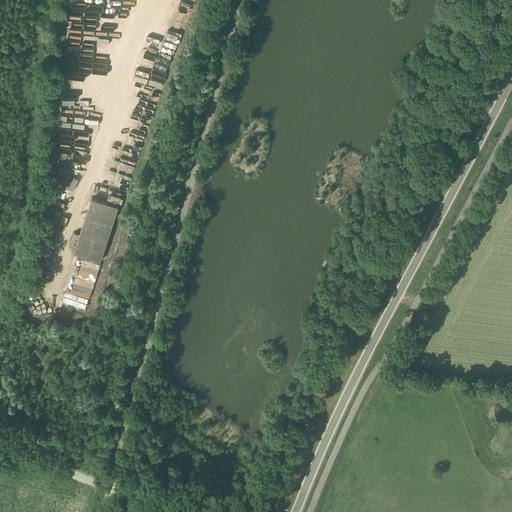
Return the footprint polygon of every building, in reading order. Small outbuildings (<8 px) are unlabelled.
[(163,54),(160,61),(170,65),(173,58),(163,54)] [(133,98),(144,102),(149,87),(153,89),(156,81),(132,73),(128,86),(136,89),(133,98)] [(142,112),(139,122),(146,124),(149,114),(142,112)] [(134,135),(132,141),(143,145),(145,138),(134,135)] [(133,173),(139,150),(129,147),(123,171),(133,173)] [(69,166),(69,174),(79,174),(80,166),(69,166)] [(101,261),(118,207),(92,198),(80,235),(74,233),(70,246),(75,247),(74,252),(101,261)] [(68,296),(64,306),(76,311),(80,301),(68,296)]
